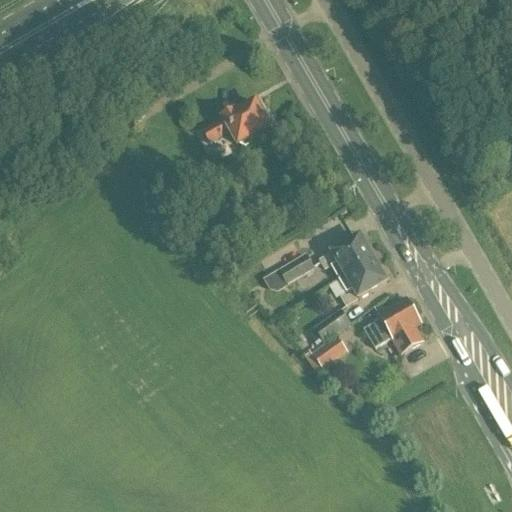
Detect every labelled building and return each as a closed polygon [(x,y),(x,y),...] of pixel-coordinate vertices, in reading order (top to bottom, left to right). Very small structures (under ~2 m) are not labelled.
[(270,130),(256,105),(236,117),(234,113),(221,121),(222,124),(203,135),(209,146),(229,135),(237,149),(238,148),(246,152),(254,147),(254,139),(270,130)] [(130,144),(137,139),(126,125),(119,131),(130,144)] [(346,279),(373,263),(360,240),(320,264),(325,273),(331,269),(339,283),(346,279)] [(287,289),(315,272),(306,256),(278,274),(287,289)] [(346,279),(339,283),(346,296),(341,299),(347,309),(359,301),(386,285),(373,263),(346,279)] [(425,345),(416,329),(421,326),(407,303),(379,319),(381,322),(364,333),(375,351),(390,342),(401,360),(425,345)] [(324,347),(351,327),(341,313),(313,332),(315,334),(310,338),(317,348),(322,344),(324,347)] [(337,339),(312,357),(324,373),(348,355),(337,339)] [(354,404),(363,391),(350,381),(341,394),(354,404)]
